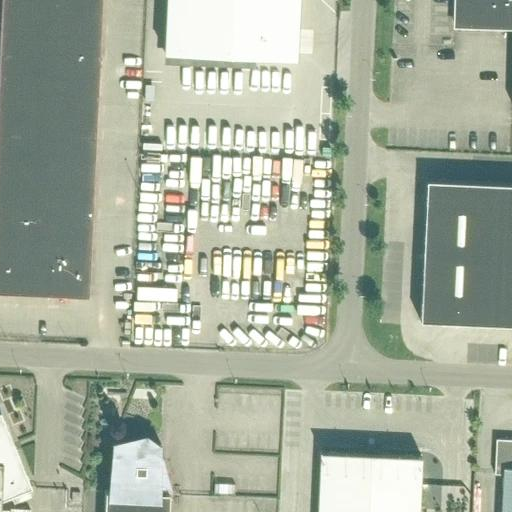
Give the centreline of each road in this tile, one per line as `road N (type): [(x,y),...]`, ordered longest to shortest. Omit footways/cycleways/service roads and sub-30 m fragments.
road 1 (unclassified): [(346,370),(362,0)]
road 2 (unknown): [(104,359),(115,0)]
road 3 (unclassified): [(346,370),(0,354)]
road 4 (unclassified): [(511,378),(346,370)]
